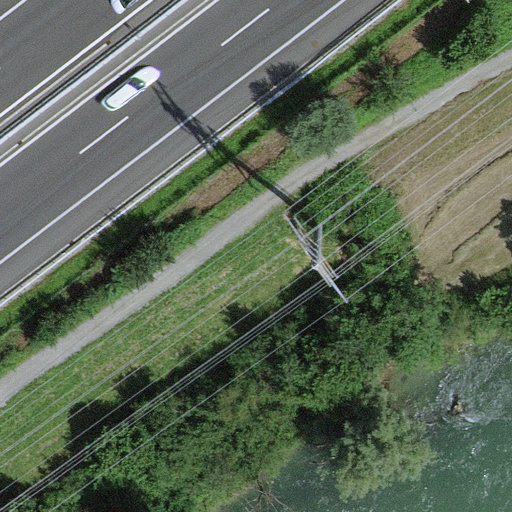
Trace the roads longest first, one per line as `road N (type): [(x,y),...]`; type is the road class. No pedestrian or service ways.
road 1 (track): [(0,400),(328,147),(511,58)]
road 2 (motorway): [(0,204),(260,0)]
